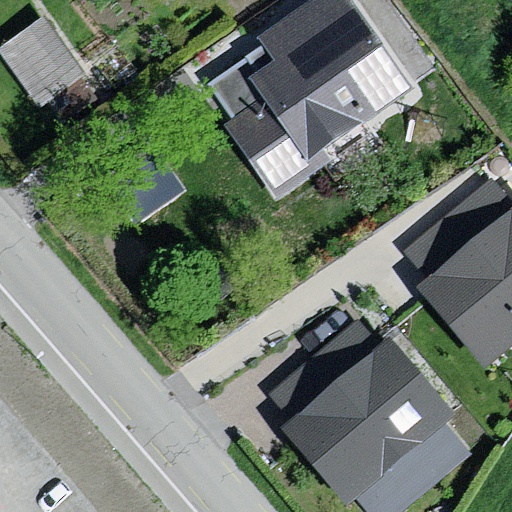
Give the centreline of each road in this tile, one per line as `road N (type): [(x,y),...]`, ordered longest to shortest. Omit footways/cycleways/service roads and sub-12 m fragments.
road 1 (unknown): [(160,424),(455,212)]
road 2 (residential): [(0,236),(234,511)]
